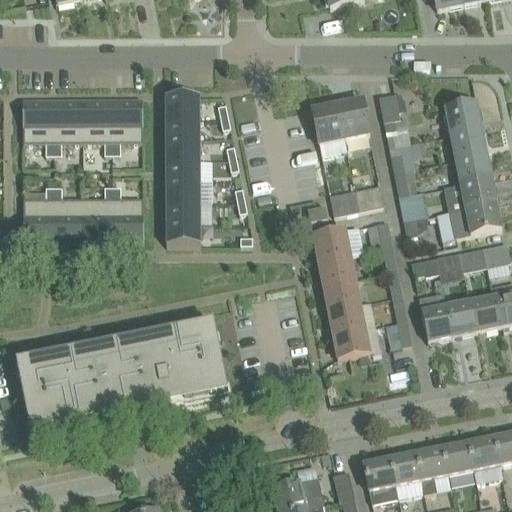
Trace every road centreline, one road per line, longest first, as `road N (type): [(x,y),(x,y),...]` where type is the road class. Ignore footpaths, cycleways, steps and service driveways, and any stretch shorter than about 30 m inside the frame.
road 1 (unclassified): [(193,466),(511,398)]
road 2 (residential): [(248,58),(511,60)]
road 3 (residential): [(0,59),(248,58)]
road 4 (unclassified): [(0,507),(193,466)]
